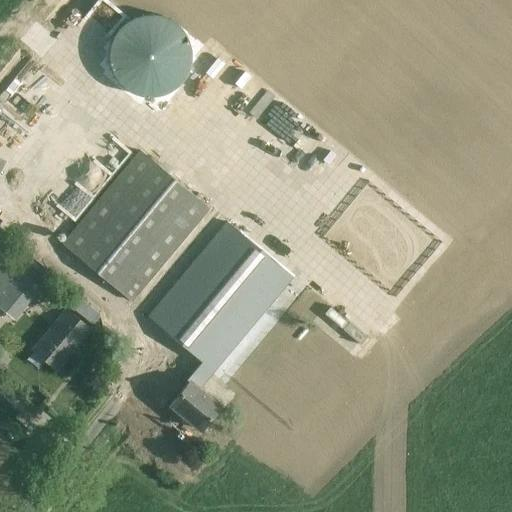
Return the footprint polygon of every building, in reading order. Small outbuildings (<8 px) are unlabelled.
[(109,43),(107,55),(109,67),(114,77),(121,86),(131,93),(142,96),(153,96),(165,94),(175,88),(183,79),(188,69),(190,58),(189,46),(185,35),(178,26),(168,19),(157,14),(145,14),(133,17),(122,23),(114,32),(109,43)] [(61,245),(130,301),(208,205),(140,149),(61,245)] [(226,221),(160,300),(148,316),(202,361),(186,379),(185,378),(185,379),(188,382),(169,405),(180,414),(182,412),(200,427),(198,429),(199,429),(220,404),(199,387),(292,275),(226,221)] [(368,243),(358,262),(409,290),(420,271),(368,243)] [(32,259),(21,272),(6,259),(0,265),(0,308),(14,321),(41,288),(36,284),(38,281),(74,312),(79,306),(43,276),(47,272),(32,259)] [(32,349),(41,357),(56,369),(89,330),(65,310),(32,349)]
